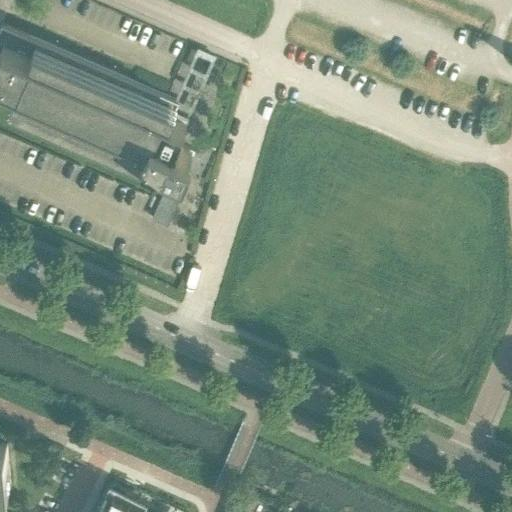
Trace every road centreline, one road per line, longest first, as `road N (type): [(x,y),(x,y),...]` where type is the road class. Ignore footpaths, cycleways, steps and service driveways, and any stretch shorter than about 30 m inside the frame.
road 1 (tertiary): [(464,462),(0,259)]
road 2 (residential): [(125,0),(511,156)]
road 3 (unclassified): [(464,462),(511,342)]
